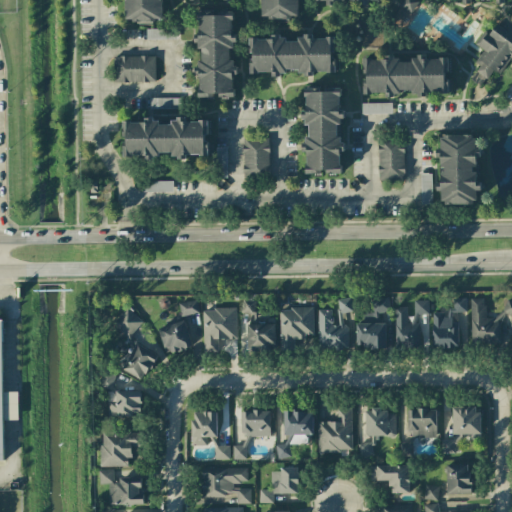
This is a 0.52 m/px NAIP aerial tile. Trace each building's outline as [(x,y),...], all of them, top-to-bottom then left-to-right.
[(163,21),(162,0),(125,0),(126,21),(163,21)] [(261,0),(261,19),(299,19),(298,0),(261,0)] [(419,1),(417,0),(402,0),(399,5),(411,13),(419,1)] [(198,13),(199,34),(198,34),(199,76),(200,98),(213,97),(213,96),(234,96),(233,74),(236,74),(236,60),(234,60),(233,12),(198,13)] [(501,75),(511,57),(511,19),(504,14),(490,36),(483,32),(475,44),(485,51),(473,70),(487,79),(493,70),(501,75)] [(146,29),(146,39),(176,40),(176,29),(146,29)] [(335,72),(334,37),(312,38),(312,37),(272,38),(250,39),(251,73),(271,72),(271,75),(286,75),(286,74),(335,72)] [(155,55),(115,57),(115,82),(156,81),(155,55)] [(364,94),(449,93),(448,57),(412,57),(412,62),(399,62),(399,56),(388,56),(388,59),(363,59),(364,94)] [(342,90),(306,88),(305,111),(303,111),(303,125),(310,126),(309,138),(306,138),(304,171),(340,173),(341,152),(344,152),(345,140),(339,139),(342,90)] [(149,107),(179,108),(179,99),(150,98),(149,107)] [(361,104),(362,114),(392,114),(391,103),(361,104)] [(122,121),(124,158),(146,157),(146,159),(161,158),(160,157),(187,156),(209,155),(207,119),(172,121),(172,124),(157,125),(157,119),(122,121)] [(481,147),(475,147),(475,135),(441,135),(442,148),(437,148),(437,158),(441,158),(441,171),(439,171),(439,191),(441,191),(441,203),(477,203),(477,190),(481,190),(481,181),(476,181),(476,157),(481,157),(481,147)] [(244,137),(243,174),(268,175),(269,138),(244,137)] [(405,180),(404,140),(378,140),(379,180),(405,180)] [(227,148),(217,148),(217,178),(227,177),(227,148)] [(431,174),(420,174),(422,204),(432,204),(431,174)] [(172,181),(144,181),(144,191),(172,192),(172,181)] [(317,309),(318,349),(348,349),(348,326),(342,326),(342,313),(352,313),(351,298),(337,299),(338,325),(332,325),(332,309),(317,309)] [(389,298),(370,298),(370,315),(389,314),(389,298)] [(432,311),(433,349),(459,348),(458,327),(451,327),(451,313),(466,312),(466,298),(448,298),(448,311),(432,311)] [(500,343),(500,325),(504,314),(511,316),(511,301),(505,299),(498,318),(485,318),(485,298),(471,299),(471,342),(475,342),(480,344),(500,343)] [(179,303),(181,316),(199,314),(197,300),(179,303)] [(240,313),(255,314),(255,300),(241,300),(240,313)] [(394,307),(395,346),(419,346),(419,314),(429,314),(428,300),(411,300),(411,307),(394,307)] [(131,336),(144,320),(126,306),(112,325),(130,338),(125,344),(131,349),(137,341),(131,336)] [(281,349),(295,349),(295,338),(313,337),(313,308),(280,308),(281,349)] [(203,309),(203,351),(218,351),(218,339),(236,340),(237,309),(203,309)] [(165,354),(192,348),(186,321),(159,327),(165,354)] [(356,323),(356,348),(386,348),(385,323),(356,323)] [(247,324),(248,351),(276,350),(275,324),(247,324)] [(156,357),(135,345),(122,369),(143,381),(156,357)] [(107,416),(141,416),(141,391),(108,391),(107,416)] [(18,420),(19,392),(5,392),(5,420),(18,420)] [(480,434),(479,407),(452,407),(453,434),(480,434)] [(352,409),(337,408),(337,422),(318,421),(318,451),(351,452),(352,409)] [(407,410),(408,438),(437,437),(436,409),(407,410)] [(365,410),(366,436),(395,436),(395,410),(365,410)] [(206,437),(216,437),(217,412),(193,411),(192,445),(206,445),(206,437)] [(270,435),(270,411),(241,411),(241,436),(270,435)] [(284,411),(284,435),(313,434),(313,411),(284,411)] [(101,466),(129,467),(129,447),(142,447),(142,432),(101,432),(101,466)] [(455,439),(442,440),(442,453),(455,453),(455,439)] [(359,456),(373,455),(373,442),(359,443),(359,456)] [(290,457),(290,443),(276,443),(276,457),(290,457)] [(232,446),(233,460),(247,460),(246,445),(232,446)] [(412,445),(401,445),(401,456),(412,456),(412,445)] [(216,460),(230,460),(229,446),(215,446),(216,460)] [(471,494),(470,464),(446,465),(447,494),(471,494)] [(390,480),(390,493),(409,492),(408,465),(370,466),(370,481),(390,480)] [(298,494),(298,467),(281,467),(281,472),(271,472),(271,490),(260,489),(260,503),(273,503),(273,493),(298,494)] [(202,498),(235,497),(235,504),(250,504),(250,489),(234,489),(234,482),(247,482),(247,468),(201,469),(202,498)] [(144,504),(143,493),(141,493),(141,478),(115,478),(115,470),(98,471),(99,484),(108,484),(109,505),(144,504)] [(437,501),(439,486),(425,485),(424,499),(437,501)]
